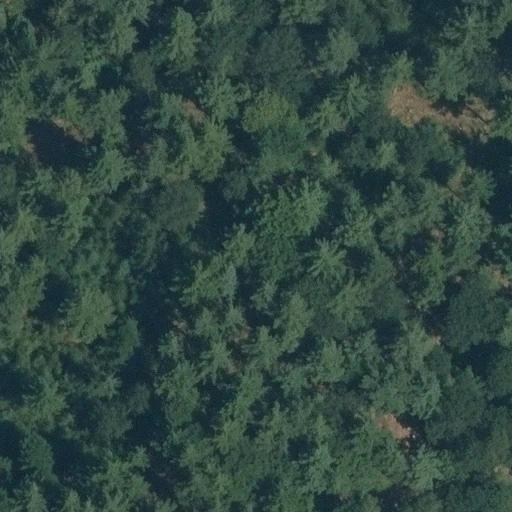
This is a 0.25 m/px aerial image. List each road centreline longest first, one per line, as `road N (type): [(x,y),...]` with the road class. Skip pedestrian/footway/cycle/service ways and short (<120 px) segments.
road 1 (track): [(452,511),(218,0)]
road 2 (track): [(511,402),(411,511)]
